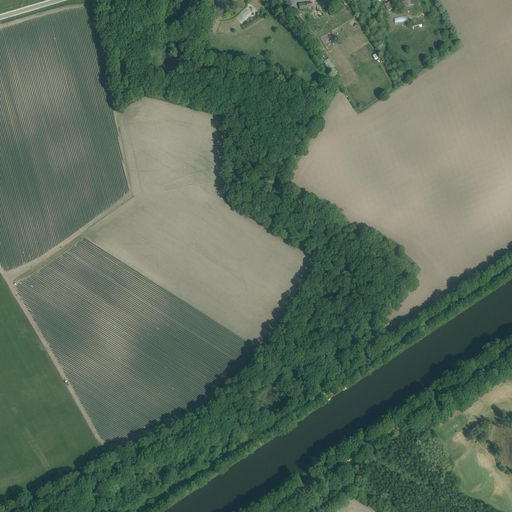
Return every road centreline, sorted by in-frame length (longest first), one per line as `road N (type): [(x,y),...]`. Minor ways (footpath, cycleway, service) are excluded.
road 1 (track): [(264,431),(511,267)]
road 2 (track): [(346,460),(511,349)]
road 3 (track): [(145,511),(264,431)]
